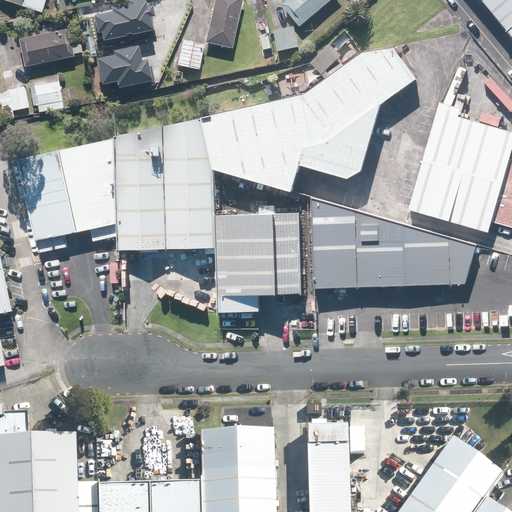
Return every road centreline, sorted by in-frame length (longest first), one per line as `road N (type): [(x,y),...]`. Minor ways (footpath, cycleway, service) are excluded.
road 1 (residential): [(511,363),(93,366)]
road 2 (unknown): [(375,366),(372,312),(381,303),(505,292)]
road 3 (unknown): [(33,350),(0,186)]
